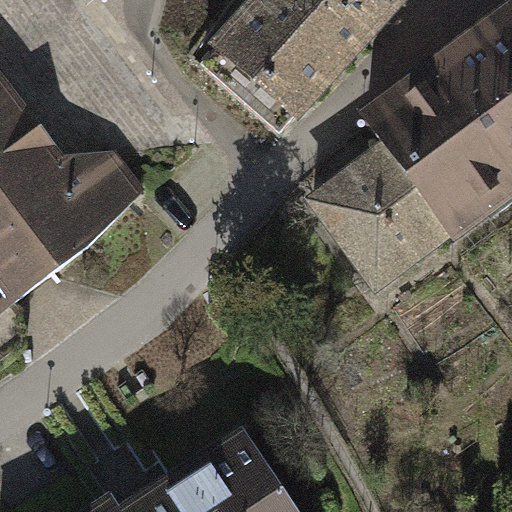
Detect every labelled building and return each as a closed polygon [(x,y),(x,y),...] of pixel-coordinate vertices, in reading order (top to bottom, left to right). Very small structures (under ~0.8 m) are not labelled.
[(259,0),(214,51),(217,54),(206,70),(281,137),(295,121),(302,127),(416,0),(259,0)] [(511,14),(423,80),(506,192),(511,187),(511,14)] [(506,192),(423,80),(367,121),(386,148),(313,202),(376,288),(506,192)] [(0,308),(146,201),(110,152),(57,157),(0,84),(0,308)] [(296,511),(241,429),(120,509),(111,496),(87,511),(296,511)]
